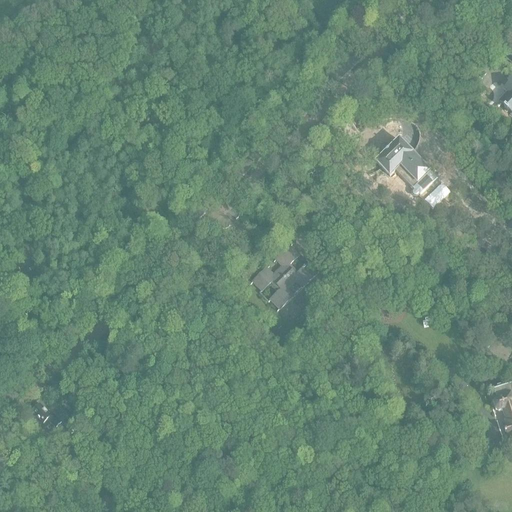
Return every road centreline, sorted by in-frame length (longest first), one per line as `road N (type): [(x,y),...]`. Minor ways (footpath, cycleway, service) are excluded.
road 1 (residential): [(412,0),(0,407)]
road 2 (unknown): [(383,0),(0,383)]
